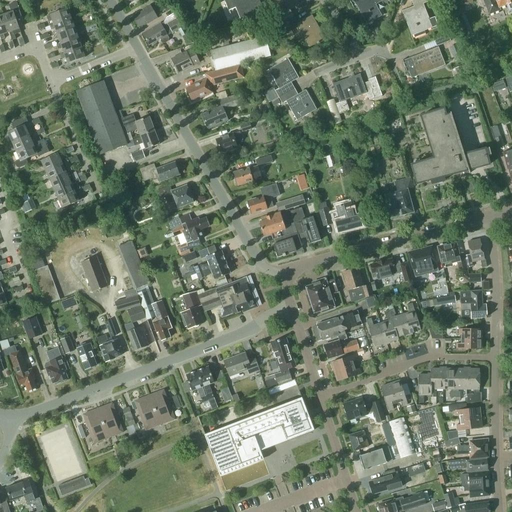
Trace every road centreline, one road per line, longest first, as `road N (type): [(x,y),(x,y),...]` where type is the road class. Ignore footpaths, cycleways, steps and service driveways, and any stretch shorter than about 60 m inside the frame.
road 1 (residential): [(291,307),(246,331),(10,416)]
road 2 (residential): [(290,278),(260,262),(137,47)]
road 3 (residential): [(290,278),(311,263),(493,213)]
road 4 (residential): [(319,394),(425,359),(494,356)]
road 5 (residential): [(494,356),(500,511)]
road 6 (residential): [(493,213),(494,356)]
road 7 (residential): [(30,294),(0,229),(15,224),(0,180)]
road 8 (residential): [(100,197),(50,82)]
road 9 (residential): [(356,511),(319,394)]
